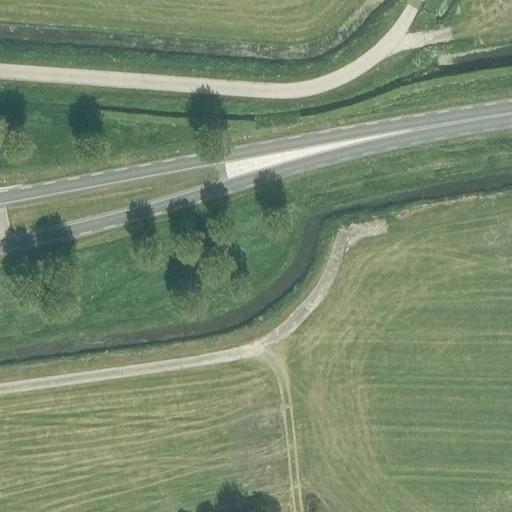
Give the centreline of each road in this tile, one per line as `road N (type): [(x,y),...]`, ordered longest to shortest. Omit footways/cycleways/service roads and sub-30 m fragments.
road 1 (track): [(0,389),(253,349),(301,315),(344,240),(378,227)]
road 2 (primary): [(0,247),(122,219),(377,146),(395,134)]
road 3 (primary): [(395,134),(372,129),(0,199)]
road 4 (track): [(277,336),(299,511)]
